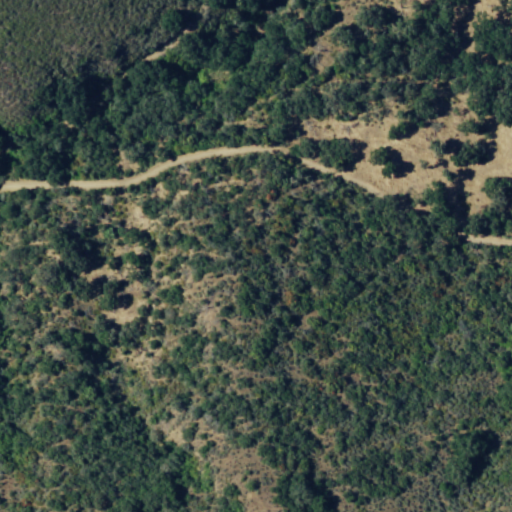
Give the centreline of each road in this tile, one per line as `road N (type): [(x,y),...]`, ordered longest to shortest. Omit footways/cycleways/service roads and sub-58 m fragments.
road 1 (track): [(0,238),(41,210),(168,194),(310,199),(511,271)]
road 2 (track): [(168,194),(162,125),(208,0)]
